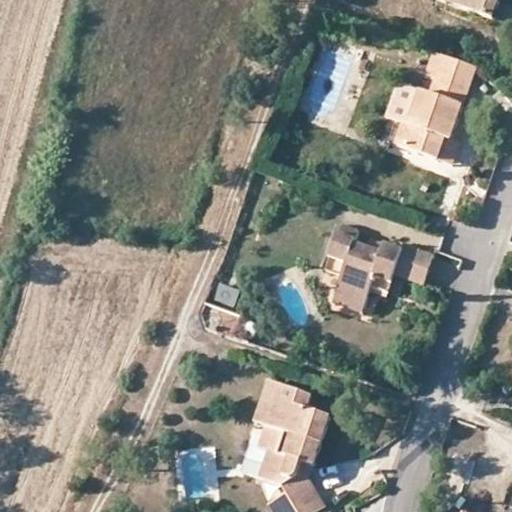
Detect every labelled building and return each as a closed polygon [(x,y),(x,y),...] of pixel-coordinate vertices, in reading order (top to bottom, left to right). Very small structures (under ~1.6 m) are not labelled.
[(458,0),(457,4),(498,18),(503,0),(458,0)] [(446,54),(437,51),(429,77),(437,79),(446,54)] [(455,141),(481,67),(446,54),(437,79),(432,95),(424,92),(412,124),(407,123),(399,146),(441,160),(448,139),(455,141)] [(448,139),(441,160),(453,164),(459,143),(455,141),(448,139)] [(343,232),(360,238),(363,229),(347,223),(343,232)] [(399,276),(428,285),(439,254),(411,244),(409,249),(386,241),(383,250),(371,246),(359,241),(360,238),(343,232),(331,269),(347,275),(341,296),(369,305),(376,286),(393,292),(399,276)] [(383,250),(386,241),(375,237),(371,246),(383,250)] [(243,291),(221,284),(215,304),(237,312),(243,291)] [(369,305),(341,296),(338,303),(366,313),(369,305)] [(266,431),(279,390),(269,387),(255,427),(266,431)] [(328,511),(310,482),(302,487),(297,479),(302,465),(314,469),(330,422),(308,414),(312,402),(279,390),(266,431),(274,434),(268,454),(258,481),(288,490),(291,497),(272,508),(274,511),(328,511)] [(274,434),(266,431),(259,451),(268,454),(274,434)] [(302,487),(310,482),(314,469),(302,465),(297,479),(302,487)]
